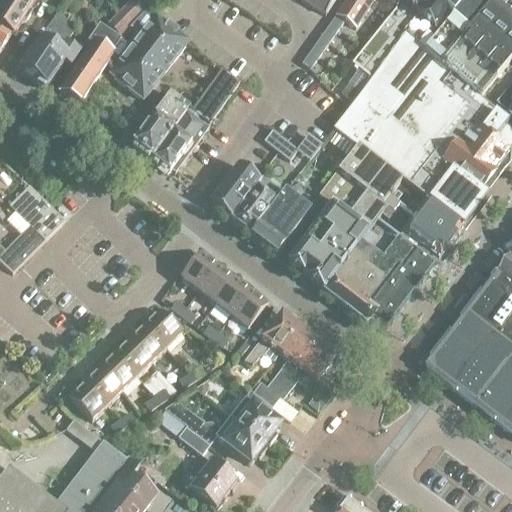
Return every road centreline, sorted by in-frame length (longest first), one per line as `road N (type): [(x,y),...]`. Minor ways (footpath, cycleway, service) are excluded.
road 1 (residential): [(339,433),(387,373),(128,171)]
road 2 (residential): [(511,482),(435,427),(397,478)]
road 3 (residential): [(128,171),(40,106),(0,101)]
